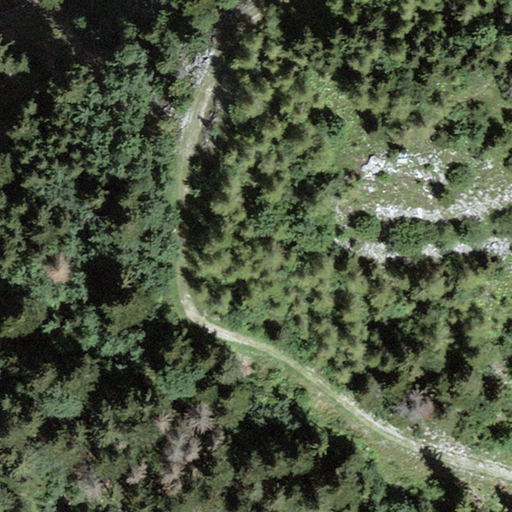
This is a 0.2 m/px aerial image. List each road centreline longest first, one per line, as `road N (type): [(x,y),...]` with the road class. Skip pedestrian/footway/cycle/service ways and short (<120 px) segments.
road 1 (track): [(166,257),(194,317),(310,393),(456,469),(511,477)]
road 2 (track): [(241,0),(215,17),(181,142),(166,257)]
